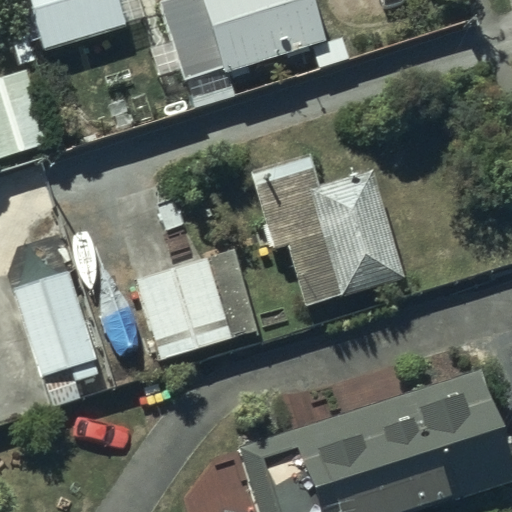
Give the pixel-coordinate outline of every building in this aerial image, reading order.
[(20,0),(35,54),(120,30),(111,0),(20,0)] [(210,77),(314,46),(298,0),(169,0),(149,7),(175,79),(208,69),(210,77)] [(0,79),(0,159),(44,147),(23,73),(0,79)] [(277,246),(292,310),(391,285),(364,176),(309,190),(300,151),(241,166),(262,250),(277,246)] [(198,264),(127,285),(151,364),(222,343),(198,264)] [(4,293),(29,379),(87,363),(63,277),(4,293)] [(471,374),(226,448),(245,511),(415,511),(505,485),(471,374)]
